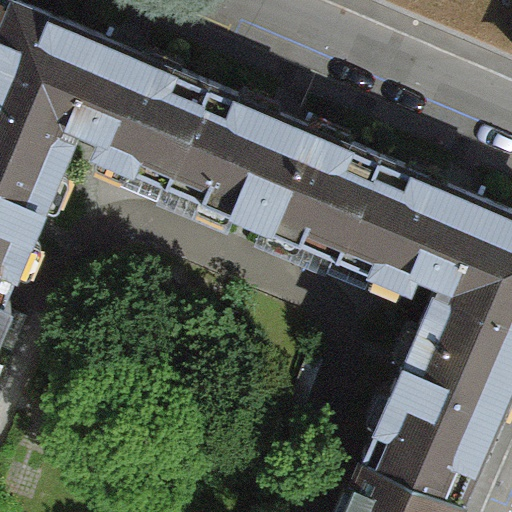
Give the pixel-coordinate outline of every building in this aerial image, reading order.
[(9,0),(0,22),(0,281),(2,282),(72,117),(92,126),(88,136),(159,166),(204,61),(134,31),(61,0),(9,0)] [(511,0),(424,0),(511,35),(511,0)] [(204,61),(159,166),(328,239),(373,133),(291,98),(204,61)] [(511,191),(485,180),(373,133),(328,239),(408,273),(420,245),(442,255),(366,432),(468,475),(503,394),(511,372),(511,191)] [(366,432),(330,511),(450,511),(468,475),(366,432)]
